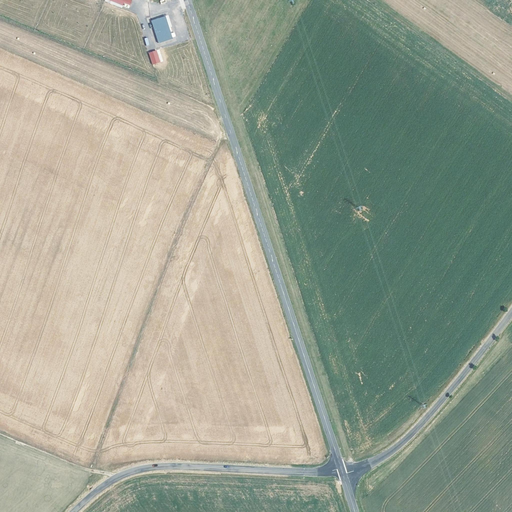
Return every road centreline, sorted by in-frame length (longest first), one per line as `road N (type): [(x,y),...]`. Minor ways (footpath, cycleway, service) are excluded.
road 1 (secondary): [(342,471),(187,0)]
road 2 (track): [(352,469),(208,26)]
road 3 (track): [(232,135),(219,139),(178,234),(91,469)]
road 4 (tertiary): [(74,511),(107,483),(157,466),(342,471)]
road 5 (tertiary): [(342,471),(387,454),(414,431),(511,312)]
road 6 (track): [(0,432),(120,476)]
